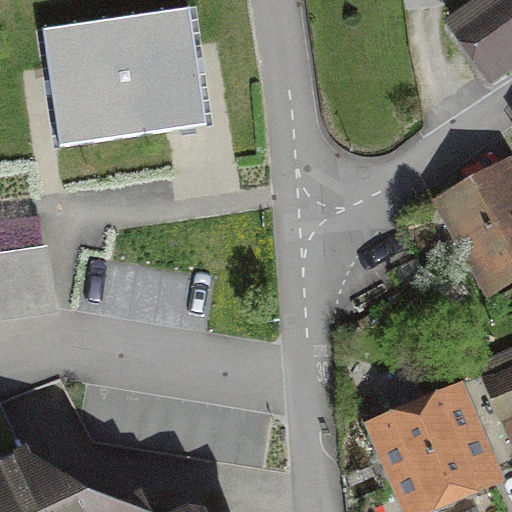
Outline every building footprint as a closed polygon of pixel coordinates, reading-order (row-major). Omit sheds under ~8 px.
[(511,0),(487,0),(451,24),(483,74),(511,54),(511,0)] [(186,12),(47,32),(63,140),(202,120),(186,12)] [(511,185),(507,175),(436,211),(479,294),(511,277),(511,185)] [(38,258),(0,262),(0,318),(44,313),(38,258)] [(511,382),(490,391),(511,443),(511,382)] [(456,398),(375,430),(406,506),(486,474),(456,398)] [(143,511),(142,508),(134,504),(116,511),(96,511),(63,498),(57,484),(43,479),(37,481),(26,457),(0,469),(0,511),(143,511)]
